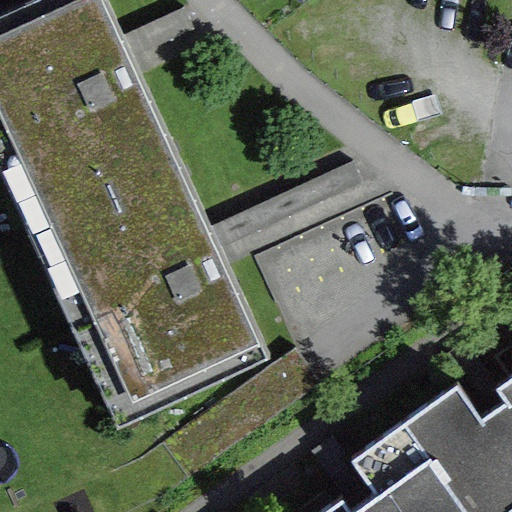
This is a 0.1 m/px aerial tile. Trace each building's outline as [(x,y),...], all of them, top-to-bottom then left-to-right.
[(29,0),(0,13),(0,158),(29,222),(177,154),(106,0),(29,0)] [(280,228),(373,193),(358,153),(265,189),(280,228)] [(177,154),(29,222),(119,418),(267,351),(177,154)] [(458,381),(409,419),(473,511),(506,511),(511,508),(511,372),(502,379),(511,397),(483,418),(458,381)] [(339,511),(473,511),(409,419),(355,456),(376,485),(339,511)]
